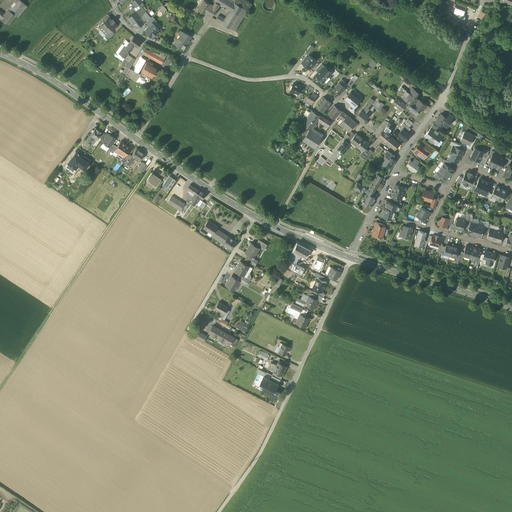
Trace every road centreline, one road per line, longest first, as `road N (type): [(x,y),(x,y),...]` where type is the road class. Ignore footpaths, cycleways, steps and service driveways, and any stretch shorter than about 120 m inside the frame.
road 1 (track): [(157,154),(0,387)]
road 2 (track): [(448,88),(303,0)]
road 3 (tertiary): [(351,259),(511,308)]
road 4 (unclassified): [(273,226),(334,120),(312,107),(323,93)]
road 5 (residential): [(351,259),(281,408)]
road 6 (tertiary): [(0,54),(137,140)]
road 7 (tertiary): [(137,140),(273,226)]
road 8 (residential): [(323,93),(299,76),(250,80),(186,57)]
road 9 (residential): [(402,157),(448,88),(467,34)]
road 10 (unclassified): [(281,408),(218,511)]
